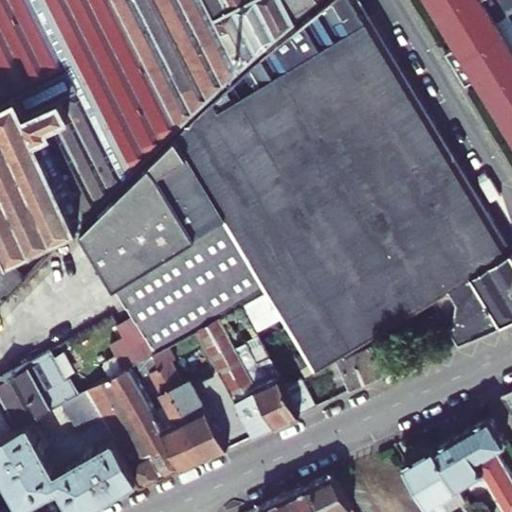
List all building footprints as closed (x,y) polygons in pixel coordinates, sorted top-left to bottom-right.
[(0,0),(0,259),(5,257),(81,222),(128,176),(177,128),(206,100),(236,73),(261,50),(320,0),(0,0)] [(177,135),(83,228),(135,316),(156,351),(165,346),(174,341),(197,328),(220,315),(241,304),(257,331),(285,315),(290,324),(307,352),(312,361),(317,369),(377,333),(437,296),(473,274),(511,250),(511,247),(363,0),(330,0),(268,51),(210,103),(177,135)] [(511,48),(496,21),(482,0),(434,0),(461,43),(446,52),(466,85),(481,76),(511,128),(511,48)] [(511,0),(482,0),(496,21),(510,13),(511,11),(511,0)] [(496,21),(511,48),(511,15),(510,13),(496,21)] [(511,250),(473,274),(489,299),(497,311),(501,309),(502,311),(503,311),(509,320),(511,319),(511,250)] [(0,304),(26,278),(5,257),(0,259),(0,304)] [(473,274),(437,296),(453,322),(450,324),(461,342),(509,320),(503,311),(502,311),(501,309),(497,311),(489,299),(473,274)] [(231,390),(253,433),(277,423),(236,345),(220,315),(197,328),(219,368),(231,390)] [(125,336),(138,360),(153,352),(156,351),(135,316),(119,325),(125,336)] [(111,343),(124,368),(128,366),(137,361),(138,360),(125,336),(111,343)] [(177,350),(179,349),(174,341),(165,346),(169,354),(177,350)] [(247,341),(236,345),(277,423),(301,412),(286,385),(264,342),(251,348),(247,341)] [(153,352),(208,453),(229,444),(207,403),(195,381),(186,386),(169,354),(165,346),(156,351),(153,352)] [(340,361),(351,386),(383,372),(371,347),(340,361)] [(51,349),(0,376),(0,391),(3,397),(10,409),(5,412),(14,428),(29,420),(63,401),(79,393),(70,377),(66,379),(51,349)] [(137,361),(144,375),(150,372),(168,404),(155,411),(185,463),(208,453),(153,352),(138,360),(137,361)] [(302,367),(312,361),(307,352),(297,358),(302,367)] [(128,366),(136,379),(144,375),(137,361),(128,366)] [(137,476),(141,483),(185,463),(155,411),(136,379),(128,366),(124,368),(86,388),(103,417),(114,436),(137,476)] [(195,381),(207,403),(231,390),(219,368),(195,381)] [(301,412),(317,405),(302,376),(286,385),(301,412)] [(79,393),(63,401),(79,430),(103,417),(86,388),(79,393)] [(229,444),(253,433),(231,390),(207,403),(229,444)] [(0,398),(0,403),(5,412),(10,409),(3,397),(0,398)] [(511,511),(511,470),(497,445),(506,440),(506,438),(491,413),(437,444),(436,443),(435,443),(459,484),(484,470),(509,511),(511,511)] [(0,435),(0,462),(22,504),(61,482),(77,511),(137,476),(114,436),(98,446),(96,443),(85,449),(87,452),(57,470),(45,449),(48,448),(41,436),(38,437),(29,420),(14,428),(0,435)] [(459,484),(435,443),(433,444),(432,443),(425,441),(416,447),(414,453),(415,455),(406,460),(436,511),(454,511),(452,507),(452,506),(447,504),(442,494),(459,484)] [(353,506),(333,471),(311,482),(327,511),(343,511),(353,506)] [(327,511),(311,482),(290,491),(302,511),(327,511)] [(467,498),(459,484),(442,494),(447,504),(452,506),(452,507),(467,498)] [(302,511),(290,491),(262,504),(265,511),(302,511)]
